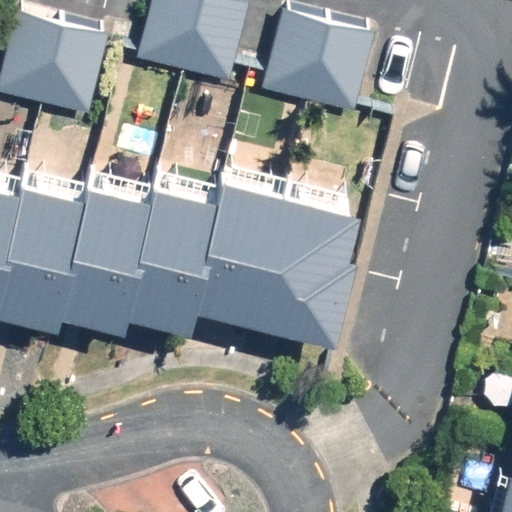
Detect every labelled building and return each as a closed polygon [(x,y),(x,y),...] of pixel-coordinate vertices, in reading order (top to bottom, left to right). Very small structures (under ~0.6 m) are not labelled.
[(247,0),(152,0),(141,45),(230,68),(247,0)] [(375,20),(295,0),(284,0),(265,77),(355,100),(375,20)] [(88,100),(107,22),(21,1),(2,78),(88,100)] [(350,239),(361,191),(230,160),(225,182),(157,166),(154,180),(92,165),(88,179),(26,164),(24,173),(0,167),(0,291),(61,306),(64,294),(127,309),(130,297),(193,312),(199,287),(338,321),(358,241),(350,239)] [(511,511),(511,445),(496,511),(497,511),(511,511)]
